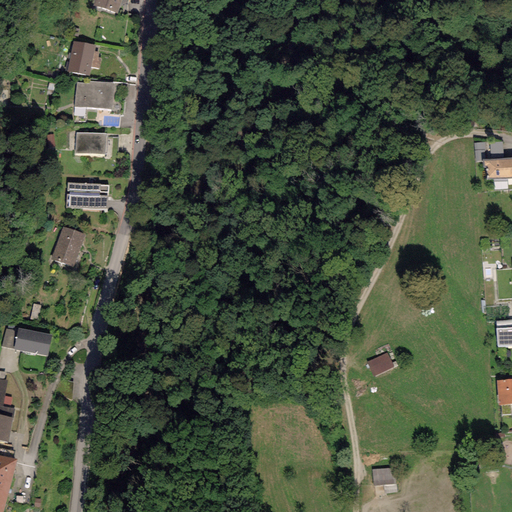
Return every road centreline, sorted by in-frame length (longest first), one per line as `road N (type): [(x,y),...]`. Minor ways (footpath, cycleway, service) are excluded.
road 1 (tertiary): [(75,511),(94,343),(134,194),(150,0)]
road 2 (unclassified): [(355,511),(344,342),(421,168),(441,142)]
